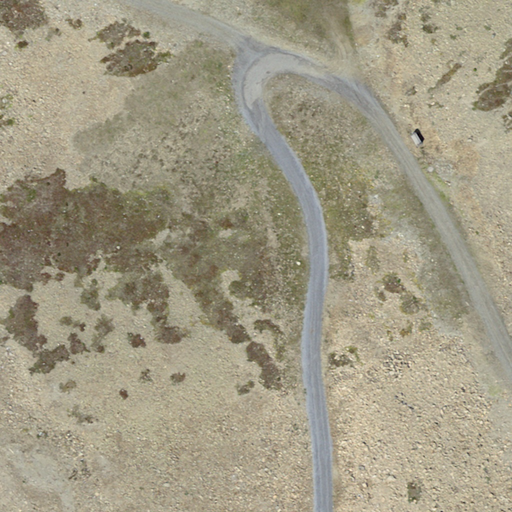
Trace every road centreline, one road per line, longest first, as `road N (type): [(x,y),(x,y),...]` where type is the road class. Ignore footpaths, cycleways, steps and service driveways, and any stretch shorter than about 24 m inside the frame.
road 1 (track): [(313,511),(317,247),(289,162),(254,110),(250,81),(261,51),(330,77),(385,126),(511,355)]
road 2 (track): [(261,51),(145,0)]
